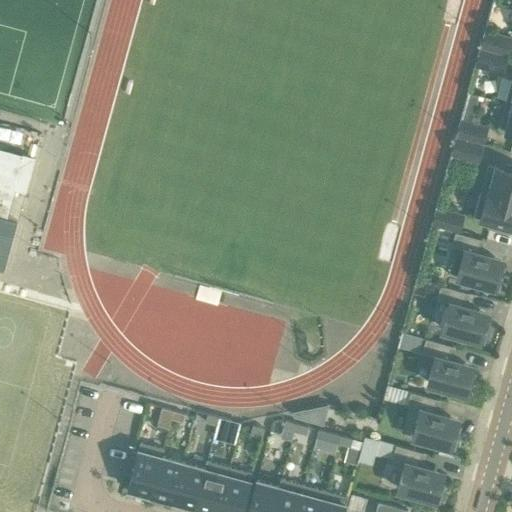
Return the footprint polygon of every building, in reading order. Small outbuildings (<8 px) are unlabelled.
[(508,54),(511,38),(511,36),(485,29),(480,47),(508,54)] [(503,72),(508,54),(480,47),(476,64),(503,72)] [(511,103),(505,101),(498,127),(511,131),(511,103)] [(483,143),(488,126),(461,118),(456,136),(483,143)] [(478,161),(483,143),(456,136),(451,153),(478,161)] [(0,215),(5,217),(6,216),(13,187),(25,190),(34,156),(0,146),(0,215)] [(505,169),(488,164),(481,190),(511,198),(511,166),(506,165),(505,169)] [(511,226),(511,198),(481,190),(474,216),(491,221),(490,225),(508,230),(509,226),(511,226)] [(459,230),(464,214),(436,206),(432,222),(459,230)] [(0,266),(4,268),(17,219),(6,216),(5,217),(0,215),(0,266)] [(499,289),(506,265),(493,261),(494,256),(478,251),(482,238),(455,230),(451,245),(464,249),(457,275),(479,281),(478,283),(499,289)] [(484,342),(491,318),(478,315),(479,309),(463,305),(467,291),(440,284),(436,298),(450,302),(442,328),(464,334),(463,336),(484,342)] [(470,395),(476,372),(463,368),(465,362),(449,358),(452,344),(425,337),(421,352),(435,356),(428,382),(449,388),(449,389),(470,395)] [(455,448),(461,425),(448,421),(450,415),(432,411),(436,397),(409,390),(405,405),(411,406),(403,432),(434,441),(434,443),(455,448)] [(292,410),(292,411),(293,415),(323,424),(323,423),(328,404),(329,403),(292,410)] [(159,414),(171,417),(173,409),(162,406),(159,414)] [(173,409),(171,417),(183,421),(185,413),(173,409)] [(207,413),(205,421),(217,425),(219,416),(207,413)] [(219,416),(217,425),(228,428),(231,419),(219,416)] [(283,427),(294,430),(296,422),(285,419),(283,427)] [(308,425),(296,422),(294,430),(306,433),(308,425)] [(252,424),(250,432),(262,435),(264,427),(252,424)] [(326,439),(338,442),(340,434),(328,431),(326,439)] [(340,434),(338,442),(350,445),(352,437),(340,434)] [(363,435),(361,440),(357,458),(371,462),(373,455),(377,439),(363,435)] [(161,455),(162,455),(164,447),(140,441),(137,452),(133,451),(129,465),(133,466),(127,487),(138,490),(137,492),(150,496),(161,455)] [(440,502),(447,478),(433,475),(435,469),(419,464),(423,451),(396,444),(392,458),(405,462),(398,488),(420,494),(419,496),(440,502)] [(163,497),(172,500),(183,461),(162,455),(161,455),(150,496),(162,499),(163,497)] [(207,509),(216,511),(229,465),(206,459),(204,467),(205,467),(194,508),(206,511),(207,509)] [(205,467),(204,467),(183,461),(172,500),(182,502),(181,504),(194,508),(205,467)] [(240,511),(252,471),(229,465),(216,511),(240,511)] [(295,511),(303,483),(280,477),(278,485),(279,485),(271,511),(295,511)] [(271,511),(279,485),(278,485),(256,479),(247,511),(271,511)] [(318,511),(323,497),(324,497),(326,489),(303,483),(295,511),(318,511)] [(343,511),(348,495),(326,489),(324,497),(323,497),(318,511),(343,511)] [(349,500),(365,505),(367,497),(351,493),(349,500)] [(406,511),(408,508),(378,500),(374,511),(406,511)]
